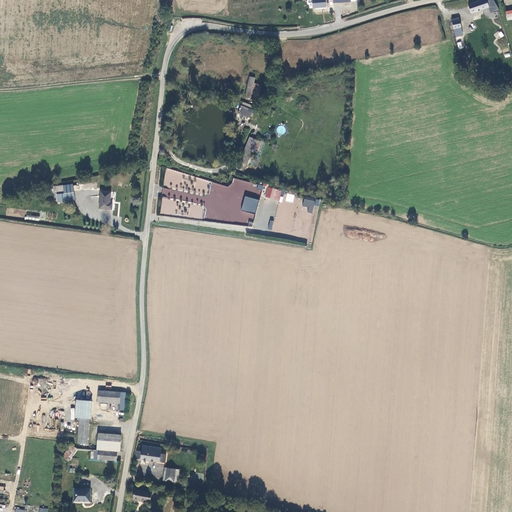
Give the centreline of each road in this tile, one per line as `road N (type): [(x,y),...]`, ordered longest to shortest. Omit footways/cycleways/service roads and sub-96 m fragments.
road 1 (tertiary): [(429,0),(319,30),(197,26),(171,43),(141,279),(141,384),(118,511)]
road 2 (track): [(164,76),(0,90)]
